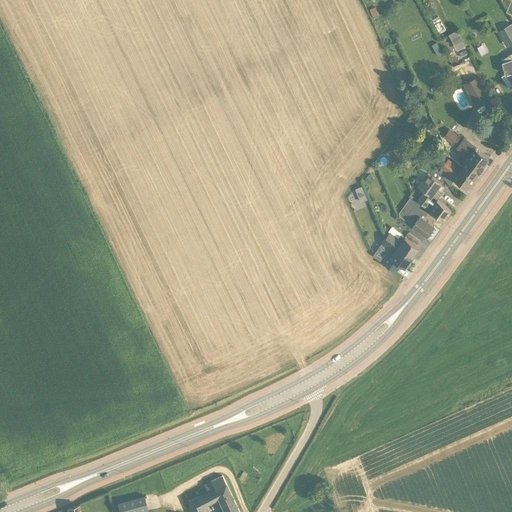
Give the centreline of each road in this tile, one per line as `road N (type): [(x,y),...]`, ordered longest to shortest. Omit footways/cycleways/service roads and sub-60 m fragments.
road 1 (secondary): [(402,308),(511,162)]
road 2 (secondary): [(86,478),(222,422)]
road 3 (unclassified): [(261,511),(314,422),(313,390)]
road 4 (secondary): [(313,390),(373,347),(402,308)]
